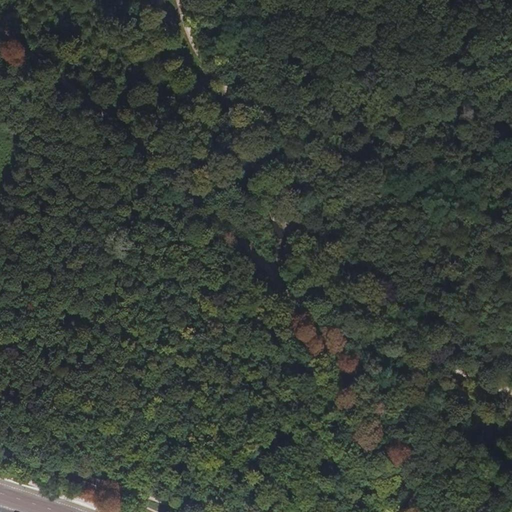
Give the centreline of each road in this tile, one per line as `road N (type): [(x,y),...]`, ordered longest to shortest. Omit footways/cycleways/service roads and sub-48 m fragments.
road 1 (track): [(0,30),(211,213),(325,336),(412,485),(419,511)]
road 2 (unknown): [(214,511),(0,446)]
